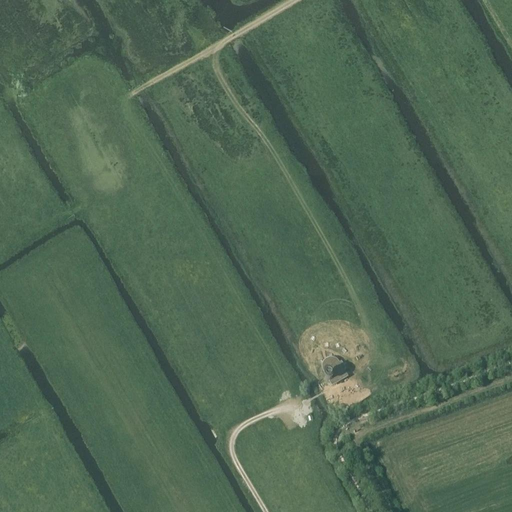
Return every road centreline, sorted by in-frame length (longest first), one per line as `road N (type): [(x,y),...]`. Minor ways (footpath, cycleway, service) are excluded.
road 1 (track): [(341,401),(355,377),(337,356),(324,357),(214,192),(106,0)]
road 2 (track): [(119,102),(295,0)]
road 3 (track): [(305,403),(289,403),(234,435),(237,463),(265,511)]
